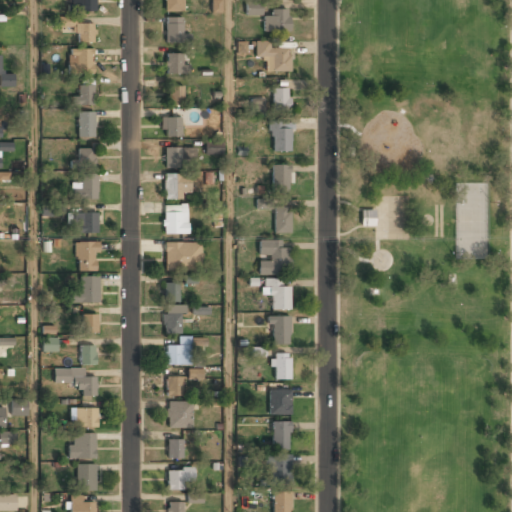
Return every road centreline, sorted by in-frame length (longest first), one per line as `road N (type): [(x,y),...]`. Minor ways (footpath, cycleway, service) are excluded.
road 1 (tertiary): [(327,0),(328,511)]
road 2 (residential): [(131,0),(131,511)]
